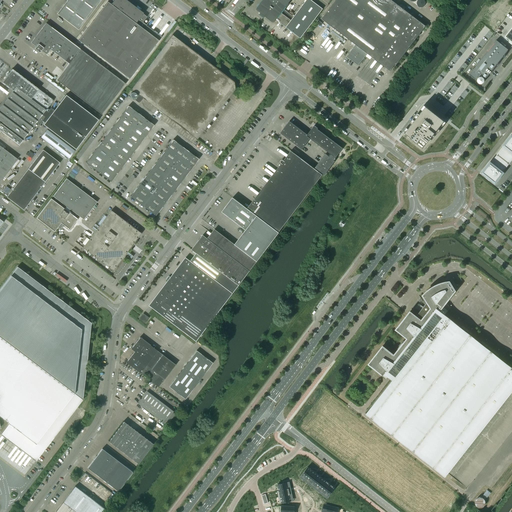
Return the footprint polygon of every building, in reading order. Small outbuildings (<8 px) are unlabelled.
[(67,0),(57,14),(78,30),(101,0),(100,0),(67,0)] [(107,2),(78,40),(129,79),(158,40),(144,29),(151,20),(143,14),(124,0),(115,0),(115,1),(113,0),(109,0),(108,2),(107,2)] [(284,9),(290,0),(263,0),(256,10),(260,13),(259,15),(263,18),(265,16),(273,23),(276,20),(300,38),(323,9),(311,0),(306,0),(294,17),(284,9)] [(335,0),(322,19),(355,45),(346,57),(358,66),(367,54),(390,71),(395,65),(396,65),(418,36),(420,35),(420,34),(419,34),(425,26),(391,0),(335,0)] [(125,84),(46,23),(44,26),(42,26),(42,27),(42,28),(42,29),(41,29),(40,29),(41,31),(40,31),(39,31),(38,31),(38,32),(39,33),(31,43),(36,47),(34,49),(39,53),(41,50),(46,54),(50,49),(69,64),(56,80),(102,115),(125,84)] [(235,89),(234,82),(172,35),(131,89),(139,95),(143,98),(196,139),(235,89)] [(496,40),(469,75),(475,79),(480,74),(485,78),(508,50),(496,40)] [(42,115),(48,107),(49,106),(50,105),(50,104),(51,103),(53,102),(53,101),(53,100),(52,100),(52,99),(50,98),(49,98),(49,97),(49,96),(47,95),(46,95),(45,94),(43,92),(42,92),(38,89),(37,88),(35,86),(34,86),(34,85),(32,84),(31,84),(30,83),(30,82),(28,81),(27,81),(27,80),(26,80),(24,78),(23,77),(21,75),(20,75),(19,75),(19,74),(17,72),(16,72),(15,72),(15,71),(13,69),(12,70),(12,69),(11,70),(10,71),(10,72),(9,73),(10,74),(8,76),(7,76),(2,82),(3,83),(5,85),(6,86),(9,88),(7,90),(10,92),(0,104),(0,130),(19,145),(36,123),(39,125),(42,121),(45,117),(42,115)] [(45,117),(42,121),(45,123),(43,125),(76,149),(98,120),(66,95),(54,110),(50,110),(45,117)] [(111,182),(154,125),(128,106),(85,162),(111,182)] [(426,106),(405,133),(411,137),(410,138),(423,148),(423,147),(444,121),(426,106)] [(307,135),(298,128),(289,121),(280,133),(302,149),(310,138),(331,154),(329,157),(325,154),(314,169),(322,175),(324,176),(335,161),(333,160),(334,160),(335,160),(335,159),(335,158),(343,148),(317,129),(318,128),(314,125),(313,128),(307,135)] [(47,130),(41,137),(69,159),(74,151),(47,130)] [(490,162),(482,173),(495,183),(503,173),(502,172),(511,159),(511,135),(503,146),(504,146),(490,163),(490,162)] [(155,216),(198,159),(173,140),(130,196),(155,216)] [(0,181),(17,159),(0,145),(0,181)] [(23,210),(59,162),(43,150),(7,197),(23,210)] [(279,232),(322,175),(314,169),(294,153),(287,163),(285,162),(283,164),(285,166),(251,211),(279,232)] [(83,220),(97,202),(66,179),(53,196),(56,199),(54,201),(51,199),(36,218),(54,232),(58,227),(60,229),(63,225),(65,226),(64,226),(69,229),(78,219),(74,216),(76,214),(83,220)] [(257,262),(279,232),(251,211),(233,197),(232,198),(222,212),(246,230),(235,244),(257,262)] [(132,243),(139,234),(111,212),(90,240),(89,239),(82,248),(97,259),(98,258),(113,269),(130,246),(129,246),(131,243),(132,243)] [(257,262),(235,244),(214,229),(214,230),(217,231),(210,240),(203,235),(202,236),(198,241),(199,242),(197,244),(196,244),(192,249),(192,250),(196,253),(239,285),(257,262)] [(196,341),(239,285),(196,253),(190,261),(186,257),(171,277),(170,278),(170,277),(169,278),(168,280),(167,281),(149,305),(196,341)] [(0,416),(9,423),(1,434),(36,461),(83,399),(91,323),(17,267),(0,289),(0,416)] [(511,367),(510,367),(511,368),(510,371),(503,365),(504,364),(503,363),(503,362),(502,362),(501,362),(501,361),(500,362),(452,325),(454,323),(455,324),(456,324),(445,315),(447,313),(446,312),(446,311),(445,311),(444,311),(444,310),(444,309),(443,309),(442,309),(440,311),(439,311),(441,309),(441,308),(455,291),(449,281),(446,282),(443,282),(440,283),(437,284),(435,286),(432,287),(430,289),(427,291),(425,293),(423,295),(427,302),(423,307),(421,305),(420,306),(419,306),(418,306),(418,307),(418,308),(417,309),(420,311),(416,316),(410,311),(396,329),(407,338),(404,342),(403,341),(401,342),(400,344),(398,346),(397,348),(396,350),(397,351),(394,355),(383,346),(369,364),(382,374),(386,378),(388,376),(393,380),(367,413),(366,412),(365,413),(373,419),(374,419),(373,418),(374,416),(441,468),(439,470),(438,469),(438,470),(446,476),(445,475),(511,389),(511,367)] [(145,323),(149,318),(143,313),(139,319),(145,323)] [(158,387),(176,365),(140,337),(131,349),(134,352),(126,363),(158,387)] [(185,399),(212,363),(196,351),(169,387),(185,399)] [(173,412),(147,392),(147,391),(140,400),(137,404),(164,424),(173,412)] [(138,464),(153,444),(153,443),(153,444),(150,442),(150,441),(149,442),(147,439),(146,439),(143,437),(144,436),(143,436),(143,437),(140,434),(141,434),(140,434),(137,432),(137,431),(137,432),(134,429),(133,429),(130,427),(131,427),(130,426),(130,427),(127,425),(128,424),(127,424),(124,422),(124,421),(124,422),(123,421),(123,422),(121,425),(120,425),(121,425),(119,428),(118,428),(118,429),(116,431),(116,432),(114,435),(113,434),(113,435),(114,435),(111,438),(109,441),(108,441),(109,442),(108,442),(109,442),(112,444),(112,445),(112,444),(115,446),(115,447),(116,447),(118,449),(118,450),(119,449),(122,451),(121,452),(122,452),(122,451),(125,454),(124,454),(125,455),(125,454),(128,456),(128,457),(128,456),(131,459),(132,459),(135,461),(134,462),(135,462),(135,461),(138,464),(137,464),(138,464)] [(132,472),(102,449),(87,468),(118,491),(132,472)] [(308,467),(301,475),(306,479),(312,470),(308,467)] [(312,470),(306,479),(311,482),(317,474),(312,470)] [(317,474),(311,482),(315,486),(321,477),(317,474)] [(321,477),(315,486),(320,489),(326,481),(321,477)] [(326,481),(320,489),(324,492),(330,484),(326,481)] [(279,490),(277,491),(288,489),(287,482),(277,485),(279,490)] [(330,484),(324,492),(329,496),(335,488),(330,484)] [(101,511),(104,509),(78,488),(73,494),(71,492),(65,499),(66,500),(64,503),(62,506),(61,505),(56,511),(55,511),(101,511)] [(288,489),(277,491),(278,497),(290,494),(288,489)] [(290,494),(278,497),(280,503),(291,501),(290,494)]
